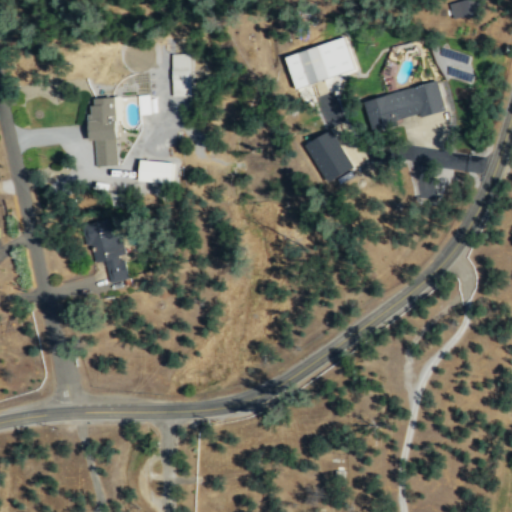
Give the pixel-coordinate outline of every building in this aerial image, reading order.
[(477,0),(450,1),(450,16),(478,15),(477,0)] [(353,69),(342,37),(283,55),(293,87),(353,69)] [(171,96),(190,95),(189,53),(170,53),(171,96)] [(443,109),(436,80),(362,99),(370,128),(417,116),(443,109)] [(114,119),(121,119),(120,96),(92,97),(93,104),(86,105),(88,140),(93,139),(95,165),(116,164),(114,119)] [(305,141),(323,181),(350,169),(333,129),(305,141)] [(171,182),(172,160),(137,160),(137,181),(171,182)] [(128,278),(123,256),(125,255),(120,233),(112,235),(108,218),(84,224),(93,262),(104,259),(109,282),(128,278)]
